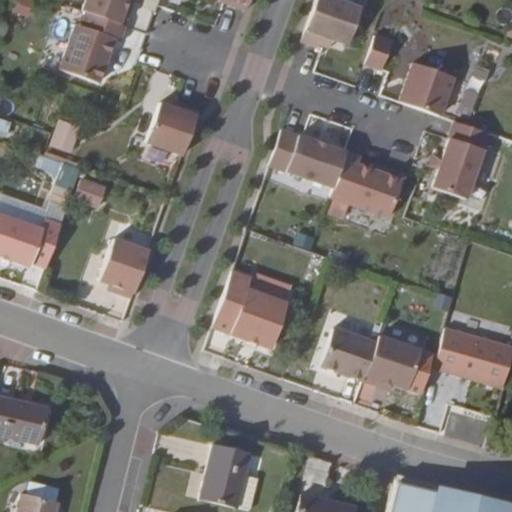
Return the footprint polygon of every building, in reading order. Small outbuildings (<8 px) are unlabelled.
[(88,13),(127,27),(132,11),(127,10),(131,0),(88,0),(84,12),(88,13)] [(249,0),(220,0),(231,4),(231,9),(245,15),(249,0)] [(356,13),(321,0),(313,0),(298,42),(315,49),(317,40),(343,49),(356,13)] [(127,27),(88,13),(84,27),(78,25),(62,69),(100,83),(115,40),(121,42),(127,27)] [(391,41),(373,35),(363,65),(381,71),(391,41)] [(449,79),(410,65),(396,104),(435,118),(449,79)] [(182,112),(160,105),(147,146),(183,158),(198,114),(183,107),(182,112)] [(55,119),(44,146),(66,154),(76,128),(55,119)] [(481,135),(449,123),(443,141),(426,189),(460,200),(481,135)] [(269,166),(330,188),(343,153),(300,138),(281,131),(269,166)] [(343,153),(330,188),(327,197),(333,199),(347,204),(387,219),(400,180),(357,165),(359,157),(343,153)] [(54,184),(68,190),(78,167),(64,161),(54,184)] [(67,199),(95,210),(103,187),(76,177),(67,199)] [(347,204),(333,199),(328,214),(343,218),(347,204)] [(40,230),(0,215),(0,258),(8,261),(28,268),(29,264),(44,269),(60,225),(43,221),(40,230)] [(147,253),(111,241),(97,283),(106,285),(116,288),(114,295),(129,300),(147,253)] [(247,278),(228,272),(207,328),(239,340),(252,345),(266,350),(282,304),(243,291),(247,278)] [(116,288),(106,285),(104,291),(114,295),(116,288)] [(313,365),(356,381),(370,343),(327,327),(313,365)] [(427,372),(498,387),(507,343),(436,328),(427,372)] [(372,338),(370,343),(356,381),(370,386),(371,381),(383,385),(396,389),(410,352),(372,338)] [(252,345),(239,340),(238,345),(251,349),(252,345)] [(383,385),(371,381),(370,386),(382,390),(383,385)] [(55,410),(0,397),(0,434),(45,447),(55,410)] [(252,452),(215,443),(202,497),(239,506),(247,475),(252,452)] [(336,463),(315,453),(300,511),(357,511),(359,508),(327,499),(336,463)] [(262,478),(247,475),(239,506),(254,510),(262,478)] [(63,488),(34,480),(30,494),(59,501),(63,488)] [(438,496),(401,487),(394,511),(511,511),(508,511),(438,496)] [(22,511),(58,511),(62,501),(59,501),(30,494),(28,493),(22,511)]
